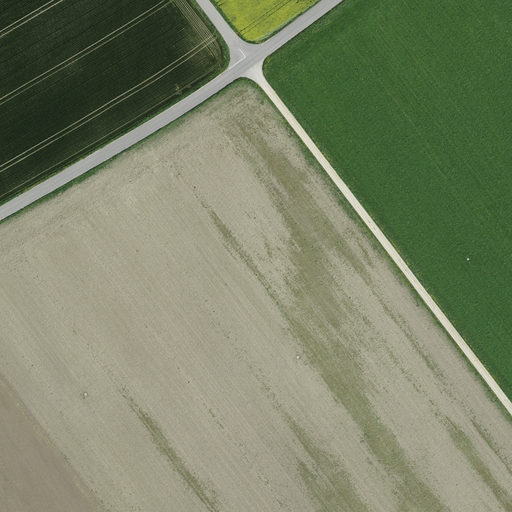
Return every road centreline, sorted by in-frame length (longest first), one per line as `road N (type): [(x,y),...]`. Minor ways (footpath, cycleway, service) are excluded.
road 1 (track): [(511,409),(248,62)]
road 2 (tertiary): [(248,62),(0,210)]
